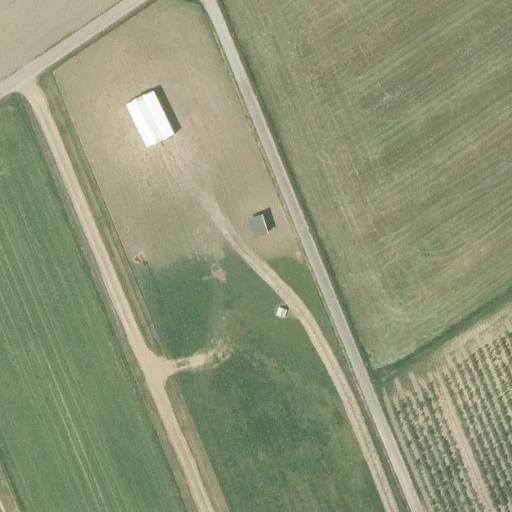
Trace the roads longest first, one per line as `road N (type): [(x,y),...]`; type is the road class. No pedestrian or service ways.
road 1 (track): [(208,0),(417,511)]
road 2 (track): [(134,0),(0,87)]
